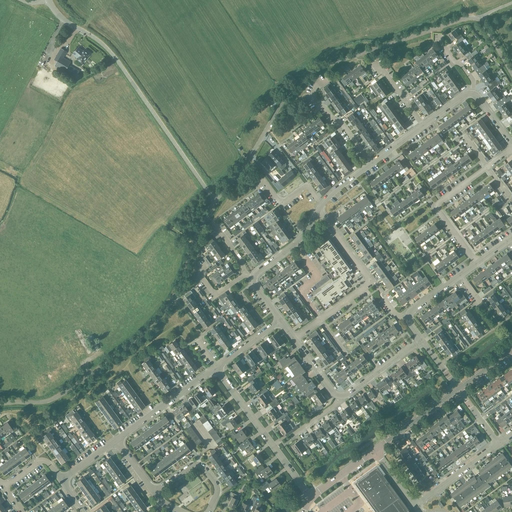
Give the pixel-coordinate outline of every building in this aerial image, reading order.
[(458,36),(454,31),(448,35),(452,41),(456,38),(457,41),(462,37),(460,34),(458,36)] [(459,43),(453,48),(455,50),(454,50),(454,51),(456,53),(457,53),(466,46),(462,41),(464,40),(462,37),(457,41),(459,43)] [(469,51),(466,46),(457,53),(461,58),(464,55),(466,58),(471,54),(469,51)] [(83,52),(82,51),(78,48),(72,54),(77,58),(77,59),(76,59),(77,60),(81,63),(81,64),(82,63),(88,55),(89,55),(88,55),(84,51),(83,51),(83,52)] [(62,60),(63,58),(66,52),(61,49),(54,60),(60,64),(61,62),(62,62),(63,61),(62,60)] [(430,51),(431,52),(429,53),(434,60),(436,58),(438,59),(441,57),(439,54),(437,55),(433,50),(433,49),(432,49),(430,50),(430,51)] [(471,54),(466,58),(468,60),(468,61),(471,66),(480,59),(476,54),(478,53),(476,51),(471,54)] [(434,64),(432,62),(432,61),(434,60),(429,53),(425,56),(431,65),(434,64)] [(431,65),(425,56),(424,56),(424,55),(421,57),(422,58),(420,59),(426,68),(429,66),(430,66),(431,65)] [(422,71),(427,68),(426,68),(420,59),(416,63),(417,65),(422,71)] [(484,64),(480,59),(471,66),(475,71),(479,68),(481,71),(485,67),(483,64),(484,64)] [(77,74),(67,68),(69,64),(65,62),(61,70),(75,78),(77,74)] [(415,67),(415,68),(414,69),(418,75),(423,72),(422,71),(417,65),(415,67)] [(356,69),(361,75),(365,72),(361,66),(356,69)] [(483,73),(479,76),(483,81),(491,74),(488,70),(487,70),(485,67),(481,71),(483,73)] [(356,69),(352,72),(356,78),(361,75),(356,69)] [(414,69),(412,70),(411,69),(409,71),(410,72),(409,72),(416,81),(418,79),(416,77),(418,75),(414,69)] [(451,75),(448,71),(446,72),(443,69),(436,74),(439,78),(439,77),(443,81),(451,75)] [(352,72),(347,75),(352,82),(356,78),(352,72)] [(416,81),(409,72),(405,75),(410,82),(412,80),(414,82),(416,81)] [(487,86),(489,88),(497,82),(491,74),(483,81),(486,86),(487,86)] [(352,82),(347,75),(343,79),(348,85),(352,82)] [(403,75),(400,77),(401,79),(400,79),(405,85),(407,87),(410,84),(409,84),(410,83),(411,84),(410,82),(405,75),(403,76),(403,75)] [(451,75),(443,81),(442,82),(445,87),(455,79),(451,75)] [(455,79),(445,87),(447,89),(449,87),(449,86),(451,89),(458,84),(455,79)] [(379,81),(372,85),(370,87),(373,92),(382,85),(379,81)] [(487,94),(491,99),(499,92),(495,87),(499,85),(497,82),(489,88),(491,91),(487,94)] [(323,88),(324,89),(322,90),(325,95),(332,90),(334,89),(330,83),(323,87),(323,88)] [(451,89),(453,91),(450,94),(450,96),(452,98),(457,94),(456,92),(461,88),(458,84),(451,89)] [(385,90),(382,85),(373,92),(376,96),(379,94),(385,90)] [(332,90),(325,95),(328,99),(335,95),(337,93),(334,89),(332,90)] [(388,94),(385,90),(379,94),(382,99),(388,94)] [(500,91),(499,92),(491,99),(494,104),(498,101),(500,104),(506,99),(500,91)] [(337,93),(335,95),(328,99),(332,104),(338,99),(340,97),(338,95),(340,94),(339,92),(337,93)] [(423,93),(420,95),(414,100),(417,105),(427,98),(423,93)] [(357,103),(363,99),(360,95),(354,99),(357,103)] [(442,95),(439,97),(444,105),(447,102),(442,95)] [(502,106),(498,109),(502,114),(511,107),(507,103),(511,100),(509,97),(506,99),(500,104),(502,106)] [(427,98),(417,105),(421,110),(428,105),(426,103),(428,101),(427,98)] [(338,99),(332,104),(335,108),(341,103),(338,99)] [(387,101),(382,106),(381,104),(378,106),(382,112),(391,106),(387,101)] [(344,102),(341,103),(335,108),(338,112),(345,108),(343,105),(345,104),(344,102)] [(428,105),(421,110),(425,115),(427,113),(429,116),(434,112),(432,109),(431,110),(428,105)] [(471,115),(470,114),(473,112),(468,105),(463,109),(468,116),(469,117),(471,115)] [(391,106),(382,112),(386,117),(394,110),(391,106)] [(511,107),(502,114),(506,119),(509,116),(511,119),(511,118),(511,107)] [(345,108),(338,112),(341,117),(348,112),(345,108)] [(463,119),(468,116),(463,109),(459,113),(463,119)] [(394,110),(386,117),(389,121),(397,115),(394,110)] [(356,112),(354,113),(347,118),(351,122),(357,118),(355,115),(357,114),(356,112)] [(463,119),(459,113),(454,116),(458,123),(463,119)] [(397,115),(389,121),(392,125),(394,124),(400,119),(397,115)] [(458,123),(454,116),(449,120),(454,126),(458,123)] [(320,118),(315,122),(320,128),(325,125),(320,118)] [(357,118),(351,122),(354,127),(360,122),(357,118)] [(400,119),(394,124),(397,128),(404,123),(400,119)] [(481,119),(474,124),(478,129),(484,124),(481,119)] [(449,120),(444,123),(449,130),(454,126),(449,120)] [(315,122),(311,125),(316,131),(320,128),(315,122)] [(360,122),(354,127),(357,131),(363,126),(360,122)] [(407,128),(404,123),(397,128),(401,133),(407,128)] [(449,130),(444,123),(439,127),(444,134),(449,130)] [(488,129),(484,124),(478,129),(482,134),(488,129)] [(311,125),(307,128),(311,134),(316,131),(311,125)] [(363,126),(357,131),(360,135),(367,131),(369,129),(368,127),(365,129),(363,126)] [(302,131),(303,133),(304,134),(307,138),(307,137),(308,139),(313,136),(311,134),(307,128),(302,131)] [(488,129),(482,134),(485,139),(492,134),(488,129)] [(367,131),(360,135),(363,140),(370,135),(367,131)] [(301,135),(302,136),(300,137),(306,146),(311,143),(308,139),(307,137),(307,138),(304,134),(303,133),(301,135)] [(372,133),(370,135),(363,140),(367,144),(373,139),(375,138),(372,133)] [(433,138),(438,144),(443,140),(438,134),(433,138)] [(495,139),(492,134),(485,139),(489,144),(495,139)] [(330,135),(324,140),(329,148),(331,146),(337,142),(334,136),(332,138),(330,135)] [(300,137),(296,140),(301,147),(300,147),(303,150),(307,147),(306,146),(300,137)] [(433,138),(428,141),(433,148),(438,144),(433,138)] [(373,139),(367,144),(370,148),(376,144),(373,139)] [(499,144),(495,139),(489,144),(492,148),(499,144)] [(296,140),(291,144),(296,150),(300,147),(301,147),(296,140)] [(433,148),(428,141),(423,145),(428,151),(433,148)] [(337,142),(331,146),(333,149),(330,151),(332,153),(334,151),(338,149),(341,147),(337,142)] [(379,142),(376,144),(370,148),(373,153),(376,151),(377,154),(384,149),(381,145),(380,143),(379,143),(379,142)] [(296,150),(291,144),(287,147),(292,153),(296,150)] [(502,149),(499,144),(492,148),(496,153),(502,149)] [(423,145),(418,148),(423,155),(428,151),(423,145)] [(423,155),(418,148),(413,152),(418,158),(423,155)] [(334,151),(332,153),(330,154),(331,156),(332,155),(335,158),(341,154),(338,149),(334,151)] [(286,163),(274,150),(268,156),(280,168),(286,163)] [(418,158),(413,152),(408,156),(413,162),(418,158)] [(335,158),(337,161),(335,162),(336,164),(338,163),(345,159),(341,154),(335,158)] [(463,158),(467,164),(472,161),(468,154),(463,158)] [(261,163),(269,171),(275,165),(268,157),(261,163)] [(314,166),(310,161),(312,160),(310,158),(303,163),(304,165),(303,166),(307,171),(314,166)] [(463,158),(458,161),(462,168),(467,164),(463,158)] [(345,159),(338,163),(342,168),(348,163),(345,159)] [(462,168),(458,161),(453,165),(458,171),(462,168)] [(400,162),(395,166),(399,172),(404,169),(406,172),(409,170),(406,165),(405,166),(404,164),(402,165),(400,162)] [(345,177),(351,173),(349,171),(352,168),(348,163),(342,168),(344,171),(342,172),(345,177)] [(453,165),(448,169),(453,175),(458,171),(453,165)] [(317,171),(314,166),(307,171),(311,176),(317,171)] [(395,166),(390,169),(394,176),(399,172),(395,166)] [(394,176),(390,169),(385,173),(390,179),(394,176)] [(448,169),(443,172),(448,179),(453,175),(448,169)] [(495,173),(498,178),(503,174),(499,169),(495,173)] [(291,171),(285,176),(290,181),(296,176),(291,171)] [(321,176),(317,171),(311,176),(314,181),(321,176)] [(443,172),(438,176),(443,182),(448,179),(443,172)] [(385,173),(380,176),(385,183),(390,179),(385,173)] [(285,176),(275,184),(280,190),(284,187),(284,186),(290,181),(285,176)] [(324,181),(321,176),(314,181),(318,186),(324,181)] [(385,183),(380,176),(375,180),(380,186),(385,183)] [(438,176),(433,179),(438,186),(443,182),(438,176)] [(438,186),(433,179),(428,183),(433,189),(438,186)] [(380,186),(375,180),(370,184),(372,186),(370,187),(372,190),(371,190),(375,195),(378,193),(375,190),(380,186)] [(324,181),(318,186),(321,191),(324,189),(326,192),(332,187),(328,182),(326,184),(324,181)] [(419,190),(414,193),(419,200),(424,196),(422,193),(424,192),(422,190),(423,189),(420,184),(417,187),(419,190)] [(490,184),(485,188),(489,194),(494,191),(490,184)] [(489,194),(485,188),(480,191),(484,198),(489,194)] [(480,191),(475,195),(480,201),(484,198),(480,191)] [(419,200),(414,193),(413,192),(411,193),(412,195),(410,197),(414,203),(419,200)] [(259,194),(255,197),(261,206),(265,202),(265,203),(268,200),(264,195),(262,197),(259,194)] [(480,201),(475,195),(470,198),(475,205),(480,201)] [(257,209),(261,206),(255,197),(250,201),(255,207),(257,209)] [(366,197),(361,200),(371,213),(373,212),(369,207),(372,204),(366,197)] [(410,197),(405,200),(410,207),(414,203),(410,197)] [(475,205),(470,198),(465,202),(470,209),(470,208),(472,211),(474,209),(472,207),(475,205)] [(356,204),(362,212),(365,210),(369,214),(371,213),(361,200),(356,204)] [(410,207),(405,200),(400,204),(405,210),(410,207)] [(257,209),(255,207),(250,201),(246,204),(252,212),(257,209)] [(470,209),(465,202),(460,206),(465,212),(470,209)] [(242,207),(248,215),(252,212),(246,204),(242,207)] [(356,204),(352,207),(361,220),(363,219),(359,214),(362,212),(356,204)] [(400,204),(395,207),(400,214),(405,210),(400,204)] [(393,209),(391,211),(388,208),(385,210),(389,214),(391,216),(393,215),(395,218),(400,214),(395,207),(394,206),(392,207),(393,209)] [(460,206),(455,209),(460,216),(465,212),(460,206)] [(248,215),(242,207),(237,210),(244,219),(248,215)] [(352,207),(347,211),(352,219),(355,217),(359,222),(361,220),(352,207)] [(275,209),(266,215),(270,220),(279,214),(275,209)] [(460,216),(455,209),(450,213),(455,219),(460,216)] [(237,210),(233,213),(239,222),(244,219),(237,210)] [(347,211),(342,215),(350,225),(352,228),(354,226),(350,221),(352,219),(347,211)] [(239,222),(233,213),(229,216),(235,225),(239,222)] [(279,214),(270,220),(273,224),(275,223),(279,220),(282,218),(279,214)] [(351,228),(350,225),(342,215),(337,218),(343,226),(346,224),(350,229),(351,228)] [(235,225),(229,216),(224,220),(230,228),(235,225)] [(492,219),(495,222),(500,229),(505,225),(500,218),(497,220),(495,217),(492,219)] [(273,224),(272,225),(269,227),(273,231),(275,229),(282,225),(279,220),(275,223),(273,224)] [(500,229),(495,222),(490,226),(495,232),(500,229)] [(430,228),(434,234),(439,231),(435,224),(430,228)] [(285,229),(282,225),(275,229),(273,231),(276,235),(279,234),(285,229)] [(495,232),(490,226),(485,229),(490,236),(495,232)] [(434,234),(430,228),(425,232),(430,238),(434,234)] [(288,233),(285,229),(279,234),(282,238),(288,233)] [(490,236),(485,229),(480,233),(485,239),(490,236)] [(354,242),(365,234),(364,232),(361,234),(358,231),(351,237),(354,242)] [(367,232),(365,234),(354,242),(358,247),(366,241),(364,238),(369,234),(367,232)] [(430,238),(425,232),(420,235),(425,242),(430,238)] [(292,238),(288,233),(282,238),(284,241),(282,242),(283,244),(285,243),(292,238)] [(485,239),(480,233),(475,237),(480,243),(485,239)] [(241,245),(248,240),(244,235),(237,240),(241,245)] [(425,242),(420,235),(415,239),(420,245),(425,242)] [(480,243),(475,237),(470,240),(475,247),(480,243)] [(251,245),(248,240),(241,245),(245,250),(251,245)] [(342,277),(317,296),(324,305),(326,304),(352,285),(349,281),(350,280),(351,277),(354,275),(351,271),(350,272),(349,271),(350,270),(329,240),(319,247),(341,277),(341,276),(342,277)] [(212,251),(218,246),(214,241),(208,245),(212,251)] [(366,241),(358,247),(361,252),(372,244),(371,242),(368,244),(366,241)] [(375,241),(372,244),(361,252),(365,257),(373,251),(371,248),(377,243),(375,241)] [(251,245),(245,250),(248,254),(255,250),(251,245)] [(222,251),(218,246),(212,251),(215,255),(222,251)] [(258,255),(255,250),(248,254),(252,259),(258,255)] [(222,251),(215,255),(219,260),(225,256),(222,251)] [(375,254),(373,251),(365,257),(369,262),(374,257),(376,259),(381,256),(378,252),(375,254)] [(455,252),(450,255),(454,262),(459,258),(455,252)] [(446,255),(447,257),(445,259),(450,265),(454,262),(450,255),(449,255),(448,254),(446,255)] [(511,254),(509,256),(507,254),(502,258),(507,264),(508,266),(511,263),(511,255),(511,254)] [(258,255),(252,259),(255,264),(262,260),(258,255)] [(376,259),(377,261),(372,265),(375,270),(383,265),(381,262),(384,260),(381,256),(376,259)] [(507,264),(502,258),(497,261),(502,268),(503,270),(506,268),(504,266),(507,264)] [(450,265),(445,259),(440,263),(445,269),(450,265)] [(497,261),(492,265),(497,271),(502,268),(497,261)] [(289,265),(294,272),(299,269),(294,262),(289,265)] [(445,269),(440,263),(435,266),(440,273),(445,269)] [(236,270),(232,265),(227,269),(225,266),(223,268),(225,270),(225,271),(229,277),(234,273),(233,272),(236,270)] [(294,272),(289,265),(284,269),(285,270),(290,276),(294,272)] [(385,268),(383,265),(375,270),(379,275),(390,268),(388,266),(385,268)] [(494,273),(497,271),(492,265),(487,268),(492,275),(494,277),(496,276),(494,273)] [(392,266),(390,268),(379,275),(382,280),(390,274),(388,272),(393,268),(392,266)] [(487,268),(483,272),(487,278),(492,275),(487,268)] [(285,270),(280,273),(285,280),(291,276),(290,276),(285,270)] [(213,275),(211,277),(216,284),(218,282),(219,284),(224,280),(220,274),(218,271),(216,273),(216,274),(214,276),(213,275)] [(225,271),(220,274),(224,280),(229,277),(225,271)] [(423,279),(421,276),(418,272),(416,274),(419,277),(427,288),(432,285),(426,277),(423,279)] [(487,278),(483,272),(478,276),(482,282),(487,278)] [(285,280),(280,273),(276,277),(281,284),(285,280)] [(392,277),(390,274),(382,280),(386,285),(397,277),(399,275),(398,273),(392,277)] [(327,276),(317,283),(315,285),(318,289),(330,280),(327,276)] [(482,282),(478,276),(473,279),(477,286),(482,282)] [(276,277),(271,280),(276,287),(281,284),(276,277)] [(398,279),(397,277),(386,285),(389,290),(398,284),(395,281),(398,279)] [(419,277),(417,279),(419,282),(416,284),(422,292),(427,288),(419,277)] [(266,283),(265,283),(270,290),(273,288),(276,292),(278,290),(276,287),(271,280),(270,279),(270,280),(269,280),(268,280),(266,281),(266,282),(266,283)] [(417,295),(409,285),(408,283),(406,284),(409,289),(406,291),(412,299),(417,295)] [(413,286),(411,283),(409,285),(417,295),(422,292),(416,284),(413,286)] [(412,299),(406,291),(403,293),(401,290),(399,292),(407,303),(412,299)] [(487,295),(489,297),(487,299),(491,304),(499,298),(494,290),(487,295)] [(455,292),(450,296),(456,304),(461,300),(462,301),(466,298),(460,291),(456,294),(455,292)] [(407,303),(399,292),(397,293),(399,296),(396,298),(402,306),(407,303)] [(282,295),(284,298),(279,301),(283,306),(289,301),(292,299),(291,297),(288,299),(284,293),(282,295)] [(192,294),(190,295),(184,300),(187,305),(194,300),(192,297),(194,296),(192,294)] [(230,294),(224,299),(222,300),(224,303),(223,303),(225,306),(234,299),(230,294)] [(450,296),(445,299),(450,306),(452,308),(454,307),(457,305),(456,304),(450,296)] [(499,298),(491,304),(494,309),(501,304),(499,301),(501,300),(499,298)] [(234,299),(225,306),(226,308),(229,306),(231,309),(238,304),(234,299)] [(445,309),(450,306),(445,299),(443,301),(443,300),(442,300),(440,302),(445,309)] [(197,305),(194,300),(187,305),(191,309),(197,305)] [(283,306),(282,306),(286,311),(293,306),(289,301),(283,306)] [(372,301),(367,305),(372,312),(373,312),(374,314),(379,310),(378,309),(380,307),(377,302),(374,304),(372,301)] [(445,309),(440,302),(437,304),(438,305),(436,307),(442,315),(444,314),(442,311),(445,309)] [(200,303),(197,305),(191,309),(194,314),(201,310),(199,307),(202,305),(200,303)] [(238,304),(231,309),(235,313),(241,309),(241,308),(238,304)] [(501,304),(494,309),(498,314),(507,307),(505,305),(503,307),(501,304)] [(367,305),(362,309),(363,309),(367,315),(368,315),(369,314),(370,315),(371,315),(372,314),(373,313),(373,312),(372,312),(367,305)] [(244,306),(241,308),(241,309),(235,313),(237,315),(240,313),(241,316),(248,311),(244,306)] [(293,307),(293,306),(286,311),(289,316),(290,316),(290,315),(297,310),(298,309),(297,308),(296,308),(295,307),(293,307)] [(436,307),(431,310),(436,316),(438,314),(439,316),(440,316),(442,315),(436,307)] [(507,307),(498,314),(502,319),(508,314),(506,311),(509,309),(507,307)] [(299,308),(298,309),(297,310),(290,315),(290,316),(292,318),(291,318),(292,321),(293,320),(294,320),(300,315),(303,313),(299,308)] [(363,309),(358,313),(363,319),(368,316),(368,315),(367,315),(363,309)] [(467,313),(465,309),(460,313),(462,316),(464,318),(462,320),(464,323),(466,321),(473,316),(469,311),(467,313)] [(204,315),(201,310),(194,314),(198,319),(204,315)] [(436,316),(431,310),(426,314),(432,322),(434,321),(433,319),(436,316)] [(248,311),(241,316),(245,321),(251,316),(250,314),(251,313),(249,311),(248,311)] [(303,313),(300,315),(294,320),(297,325),(301,322),(303,325),(308,321),(303,313)] [(358,313),(353,316),(358,323),(363,319),(358,313)] [(432,322),(426,314),(421,317),(426,324),(429,322),(430,323),(431,323),(432,322)] [(206,317),(204,315),(198,319),(202,324),(210,318),(211,317),(209,315),(206,317)] [(353,327),(358,323),(353,316),(353,315),(349,317),(350,318),(349,320),(348,320),(353,326),(353,327)] [(248,325),(255,321),(255,320),(256,320),(254,317),(253,318),(251,316),(245,321),(243,322),(246,327),(248,325)] [(473,316),(466,321),(470,326),(476,321),(473,316)] [(210,318),(202,324),(205,329),(212,324),(210,322),(212,320),(210,318)] [(348,319),(343,323),(348,329),(353,326),(348,320),(349,320),(348,319)] [(255,321),(248,325),(246,327),(250,332),(258,326),(255,321)] [(476,321),(470,326),(467,328),(470,333),(473,331),(480,326),(476,321)] [(348,329),(343,323),(338,326),(341,330),(339,332),(342,337),(345,335),(343,333),(348,329)] [(394,325),(389,329),(394,336),(399,332),(398,331),(401,329),(398,325),(395,327),(394,325)] [(219,328),(218,326),(211,330),(215,335),(221,330),(223,329),(222,326),(219,328)] [(480,326),(473,331),(477,335),(478,335),(479,337),(482,334),(481,332),(483,331),(480,326)] [(443,334),(441,332),(443,331),(440,327),(435,332),(437,335),(435,336),(438,341),(449,334),(447,332),(446,332),(443,334)] [(389,329),(384,332),(388,338),(388,339),(389,339),(394,336),(389,329)] [(64,347),(79,339),(74,330),(59,337),(64,347)] [(225,335),(221,330),(215,335),(218,340),(225,335)] [(308,337),(310,340),(308,342),(312,347),(313,346),(312,346),(322,339),(318,334),(319,334),(316,331),(308,337)] [(384,331),(381,333),(379,331),(377,333),(379,335),(384,342),(388,339),(388,338),(384,332),(384,331)] [(277,333),(273,336),(280,346),(282,348),(286,345),(277,333)] [(86,338),(94,351),(101,347),(93,334),(86,338)] [(449,334),(438,341),(442,346),(448,341),(447,339),(450,336),(449,334)] [(225,335),(218,340),(222,345),(231,338),(232,338),(230,335),(226,338),(225,335)] [(384,342),(379,335),(374,339),(374,340),(374,339),(379,345),(384,342)] [(280,346),(273,336),(270,339),(274,345),(272,346),(275,352),(278,349),(279,347),(278,347),(280,346)] [(234,343),(231,338),(222,345),(225,350),(232,345),(234,343),(234,342),(234,343)] [(322,339),(312,346),(313,346),(316,351),(323,346),(321,343),(324,341),(322,339)] [(374,339),(374,340),(369,343),(374,350),(380,346),(379,345),(374,339)] [(175,341),(169,345),(166,347),(170,352),(172,350),(179,346),(175,341)] [(452,346),(448,341),(442,346),(445,351),(452,346)] [(275,352),(272,346),(269,348),(265,342),(261,345),(268,355),(270,353),(272,356),(275,354),(276,353),(275,352)] [(369,343),(365,346),(363,345),(361,346),(365,352),(368,351),(370,353),(374,350),(369,343)] [(455,344),(452,346),(445,351),(449,356),(455,351),(457,353),(460,351),(455,344)] [(263,361),(267,358),(267,357),(266,356),(268,355),(261,345),(257,348),(262,353),(259,355),(263,361)] [(182,350),(179,346),(172,350),(176,355),(182,350)] [(316,351),(319,355),(319,356),(326,351),(323,346),(316,351)] [(176,355),(174,356),(178,361),(180,359),(187,354),(183,349),(182,350),(176,355)] [(263,361),(259,355),(257,357),(252,351),(249,354),(256,364),(258,362),(260,365),(264,362),(263,361)] [(319,356),(319,355),(319,356),(322,361),(329,356),(326,351),(319,356)] [(180,359),(178,361),(182,366),(184,364),(190,359),(187,354),(180,359)] [(256,364),(249,354),(245,356),(249,363),(247,364),(252,371),(253,373),(256,371),(254,369),(256,367),(254,365),(256,364)] [(363,366),(363,365),(368,362),(363,355),(358,359),(358,360),(363,366)] [(144,360),(146,362),(142,365),(146,370),(152,365),(151,363),(153,361),(149,356),(144,360)] [(333,361),(329,356),(322,361),(326,366),(333,361)] [(419,360),(416,356),(411,360),(417,368),(420,366),(422,369),(427,366),(421,359),(419,360)] [(287,365),(292,361),(291,360),(290,357),(286,360),(284,358),(279,361),(284,368),(288,366),(287,365)] [(296,367),(300,364),(295,357),(291,360),(292,361),(287,365),(288,366),(291,371),(296,367)] [(194,364),(190,359),(184,364),(188,369),(194,364)] [(240,360),(236,363),(244,372),(246,371),(248,374),(252,371),(247,364),(246,363),(245,365),(245,366),(240,360)] [(358,360),(354,363),(359,370),(364,366),(363,365),(363,366),(358,360)] [(417,368),(411,360),(406,364),(409,368),(406,370),(412,377),(412,378),(416,375),(414,371),(417,368)] [(236,363),(233,365),(242,378),(246,375),(244,372),(236,363)] [(354,374),(349,367),(349,366),(347,363),(345,365),(346,367),(343,369),(348,376),(350,375),(351,376),(354,374)] [(354,374),(359,370),(354,363),(349,366),(349,367),(354,374)] [(194,364),(188,369),(191,374),(198,369),(194,364)] [(302,374),(305,372),(300,364),(296,367),(291,371),(295,376),(296,377),(301,373),(302,374)] [(154,367),(152,365),(146,370),(149,374),(156,370),(158,368),(156,366),(154,367)] [(404,371),(401,367),(396,371),(402,379),(405,377),(407,380),(412,377),(406,370),(404,371)] [(348,376),(343,369),(339,373),(344,380),(348,376)] [(159,374),(156,370),(149,374),(153,379),(159,374)] [(396,371),(391,375),(395,381),(392,382),(396,387),(397,388),(401,385),(399,382),(402,379),(396,371)] [(159,375),(159,374),(153,379),(157,384),(158,384),(158,383),(164,378),(165,378),(162,373),(159,375)] [(295,376),(291,378),(297,385),(302,382),(300,380),(304,377),(302,374),(301,373),(296,377),(295,376)] [(344,380),(339,373),(334,377),(339,383),(341,382),(341,383),(342,383),(344,381),(344,380)] [(510,384),(504,375),(500,379),(504,385),(507,383),(508,385),(510,384)] [(168,383),(164,378),(158,383),(158,384),(161,388),(168,383)] [(253,394),(260,389),(257,385),(260,383),(256,378),(251,382),(253,384),(249,387),(253,394)] [(387,390),(391,387),(385,379),(381,382),(387,390)] [(500,379),(495,382),(500,388),(504,385),(500,379)] [(121,390),(129,385),(126,380),(118,386),(121,390)] [(273,384),(277,390),(281,386),(277,381),(273,384)] [(312,381),(309,384),(310,385),(305,389),(306,390),(303,392),(305,394),(307,397),(307,396),(313,392),(314,391),(312,389),(316,386),(312,381)] [(302,382),(297,385),(302,393),(303,392),(306,390),(305,389),(310,385),(309,384),(307,382),(303,384),(302,382)] [(381,382),(376,386),(380,391),(377,393),(382,400),(385,397),(382,393),(387,390),(381,382)] [(501,390),(500,388),(495,382),(491,385),(496,391),(497,393),(501,390)] [(171,388),(168,383),(161,388),(165,393),(171,388)] [(132,389),(129,385),(121,390),(125,394),(132,389)] [(212,389),(209,385),(204,389),(209,397),(210,396),(211,398),(213,397),(212,395),(215,393),(214,392),(215,392),(213,388),(212,389)] [(487,388),(491,394),(493,396),(497,393),(496,391),(491,385),(487,388)] [(260,403),(267,398),(264,394),(268,391),(266,388),(261,392),(263,395),(257,399),(260,403)] [(487,388),(482,391),(488,400),(493,396),(491,394),(487,388)] [(135,393),(132,389),(125,394),(128,399),(135,393)] [(375,395),(371,390),(366,393),(372,401),(377,398),(380,402),(382,400),(377,393),(375,395)] [(314,395),(313,392),(307,396),(309,399),(312,397),(316,401),(323,396),(320,391),(314,395)] [(488,400),(482,391),(478,395),(484,403),(488,400)] [(139,398),(135,393),(128,399),(131,403),(139,398)] [(198,393),(193,397),(198,404),(200,406),(204,403),(208,401),(204,395),(201,397),(198,393)] [(393,400),(396,403),(403,397),(401,394),(393,400)] [(367,401),(363,395),(358,399),(364,407),(369,403),(371,406),(373,404),(370,399),(367,401)] [(270,396),(267,398),(260,403),(263,408),(269,403),(271,406),(276,402),(274,400),(273,400),(270,396)] [(323,396),(316,401),(318,404),(314,407),(317,411),(323,407),(321,405),(327,401),(323,396)] [(98,407),(106,401),(103,397),(95,403),(98,407)] [(188,406),(189,407),(192,412),(197,409),(195,406),(198,404),(193,397),(188,400),(191,404),(188,406)] [(139,398),(131,403),(134,408),(142,402),(139,398)] [(109,406),(106,401),(98,407),(102,411),(109,406)] [(145,407),(142,402),(134,408),(138,412),(145,407)] [(273,408),(267,413),(270,417),(280,410),(277,406),(278,405),(276,402),(271,406),(273,408)] [(358,407),(355,402),(350,405),(356,413),(360,410),(362,412),(365,410),(361,405),(358,407)] [(183,404),(178,408),(183,415),(188,411),(190,414),(193,412),(192,412),(189,407),(186,409),(183,404)] [(229,413),(224,406),(221,408),(220,405),(212,410),(216,416),(219,414),(221,418),(229,413)] [(112,410),(109,406),(102,411),(105,416),(112,410)] [(146,415),(151,411),(148,406),(142,410),(146,415)] [(185,417),(183,415),(178,408),(172,412),(176,417),(174,418),(177,423),(180,421),(185,417)] [(116,415),(112,410),(105,416),(108,420),(116,415)] [(282,414),(280,410),(270,417),(274,422),(279,417),(281,420),(286,416),(284,413),(282,414)] [(340,414),(346,422),(345,422),(346,424),(347,425),(351,421),(355,419),(351,413),(349,415),(345,410),(340,414)] [(70,423),(80,416),(76,412),(74,413),(73,411),(65,416),(70,423)] [(457,411),(453,414),(460,425),(462,427),(464,430),(466,428),(460,420),(463,419),(457,411)] [(453,414),(448,418),(452,424),(453,426),(457,423),(459,426),(460,425),(453,414)] [(511,422),(506,414),(501,417),(506,424),(508,423),(509,424),(511,422)] [(116,415),(108,420),(111,425),(119,419),(116,415)] [(283,422),(277,426),(280,431),(287,426),(286,423),(291,420),(288,415),(286,416),(281,420),(283,422)] [(339,421),(336,415),(331,419),(337,427),(339,425),(340,426),(342,426),(346,424),(345,422),(342,419),(339,421)] [(498,417),(499,419),(497,421),(502,428),(506,424),(501,417),(500,415),(498,417)] [(80,416),(70,423),(73,428),(74,427),(75,427),(84,420),(82,417),(81,418),(80,416)] [(447,416),(442,419),(450,430),(451,429),(449,426),(452,424),(448,418),(447,416)] [(166,417),(161,420),(166,428),(171,424),(166,417)] [(119,419),(111,425),(115,429),(122,424),(119,419)] [(237,425),(233,419),(229,422),(227,419),(221,423),(223,426),(226,424),(230,430),(237,425)] [(442,419),(437,423),(443,431),(446,428),(448,431),(450,430),(442,419)] [(86,423),(84,420),(75,427),(76,430),(78,429),(79,431),(86,425),(85,423),(86,423)] [(166,428),(161,420),(157,423),(162,431),(166,428)] [(335,432),(337,430),(333,425),(331,427),(327,422),(322,425),(328,433),(329,434),(331,434),(335,432)] [(10,427),(7,423),(1,427),(7,435),(11,441),(15,438),(12,434),(11,435),(9,432),(12,430),(14,433),(18,430),(13,424),(10,427)] [(162,431),(157,423),(152,427),(158,434),(159,436),(161,435),(160,432),(162,431)] [(437,423),(433,426),(441,437),(442,435),(440,433),(443,431),(437,423)] [(280,431),(284,435),(291,430),(292,430),(292,429),(293,428),(290,424),(287,426),(280,431)] [(86,425),(79,431),(81,433),(80,433),(81,436),(83,435),(90,430),(86,425)] [(441,437),(433,426),(428,430),(429,431),(434,437),(437,435),(439,438),(441,437)] [(152,427),(148,430),(153,437),(158,434),(152,427)] [(53,436),(52,436),(51,434),(54,433),(50,428),(43,433),(44,435),(42,437),(45,442),(53,436)] [(246,437),(241,429),(235,434),(233,431),(228,435),(232,440),(236,438),(239,442),(246,437)] [(323,434),(319,429),(314,432),(320,440),(323,438),(324,440),(325,440),(329,437),(326,432),(323,434)] [(90,430),(83,435),(86,439),(93,434),(90,430)] [(148,430),(143,433),(149,440),(153,437),(148,430)] [(429,431),(425,434),(433,445),(434,444),(432,441),(435,439),(434,437),(429,431)] [(143,433),(139,436),(144,443),(149,440),(143,433)] [(93,434),(86,439),(89,444),(96,439),(93,434)] [(305,438),(302,440),(305,445),(306,445),(307,444),(309,447),(314,444),(315,445),(316,445),(318,444),(319,447),(322,445),(316,437),(314,439),(310,434),(305,438)] [(425,434),(420,438),(426,446),(429,443),(431,446),(433,445),(425,434)] [(481,443),(476,436),(473,438),(471,435),(469,437),(470,438),(476,446),(481,443)] [(53,436),(45,442),(48,446),(58,439),(56,437),(54,438),(53,436)] [(144,443),(139,436),(135,439),(140,447),(144,443)] [(426,446),(420,438),(416,441),(423,452),(425,451),(423,448),(426,446)] [(476,446),(470,438),(468,439),(469,441),(467,442),(472,449),(476,446)] [(61,444),(58,439),(48,446),(52,451),(61,444)] [(140,447),(135,439),(130,443),(135,450),(140,447)] [(250,442),(246,445),(244,442),(238,446),(242,452),(245,450),(247,453),(254,448),(252,445),(250,442)] [(302,447),(299,442),(293,447),(299,455),(305,451),(307,454),(310,452),(306,445),(305,445),(302,447)] [(467,442),(462,446),(467,452),(472,449),(467,442)] [(64,448),(61,444),(52,451),(55,455),(62,450),(64,448)] [(185,444),(181,447),(186,454),(190,451),(185,444)] [(401,458),(409,452),(407,449),(410,447),(408,446),(398,453),(401,458)] [(462,446),(458,449),(463,456),(467,452),(462,446)] [(186,454),(181,447),(176,450),(182,457),(186,454)] [(20,452),(26,459),(30,456),(25,448),(20,452)] [(458,449),(453,452),(459,459),(463,456),(458,449)] [(62,450),(55,455),(58,459),(66,454),(62,450)] [(182,457),(176,450),(172,453),(177,461),(182,457)] [(210,453),(212,455),(208,457),(211,462),(218,458),(221,456),(219,453),(216,455),(214,453),(216,452),(214,450),(210,453)] [(401,458),(405,463),(415,455),(418,453),(416,451),(414,453),(411,455),(409,452),(401,458)] [(26,459),(20,452),(16,455),(22,462),(26,459)] [(453,452),(449,455),(454,462),(459,459),(453,452)] [(172,453),(167,456),(173,464),(177,461),(172,453)] [(511,466),(508,461),(503,453),(479,471),(480,472),(478,473),(479,476),(476,478),(474,477),(451,494),(460,507),(484,490),(485,491),(491,487),(489,484),(511,466)] [(69,459),(66,454),(58,459),(62,464),(69,459)] [(264,461),(259,454),(255,456),(253,454),(248,458),(251,463),(254,461),(257,465),(264,461)] [(22,462),(16,455),(12,458),(17,465),(22,462)] [(415,455),(405,463),(408,467),(416,462),(414,459),(416,456),(415,455)] [(454,462),(449,455),(445,458),(450,465),(454,462)] [(167,456),(163,460),(168,467),(173,464),(167,456)] [(12,458),(7,461),(13,469),(17,465),(12,458)] [(106,468),(113,462),(110,458),(103,463),(106,468)] [(218,458),(211,462),(215,467),(222,462),(218,458)] [(445,458),(440,462),(446,469),(450,465),(445,458)] [(163,460),(158,463),(164,470),(168,467),(163,460)] [(13,469),(7,461),(3,464),(8,472),(13,469)] [(416,462),(408,467),(411,472),(422,464),(424,463),(423,461),(418,465),(416,462)] [(107,474),(109,472),(116,467),(113,462),(106,468),(104,470),(107,474)] [(223,465),(222,462),(215,467),(219,472),(225,467),(227,466),(226,463),(223,465)] [(436,464),(436,465),(441,472),(446,469),(440,462),(438,463),(438,462),(436,464)] [(158,463),(154,466),(160,474),(164,470),(158,463)] [(8,472),(3,464),(0,466),(0,469),(4,475),(8,472)] [(423,466),(422,464),(411,472),(415,476),(423,471),(420,468),(423,466)] [(160,474),(154,466),(150,469),(155,477),(160,474)] [(272,473),(268,466),(265,469),(262,466),(254,471),(257,475),(259,474),(263,479),(272,473)] [(120,471),(116,467),(109,472),(112,477),(120,471)] [(225,467),(219,472),(222,477),(229,472),(231,471),(229,468),(227,470),(225,467)] [(410,511),(384,476),(377,467),(368,474),(355,484),(375,511),(410,511)] [(120,471),(112,477),(115,481),(123,476),(120,471)] [(423,471),(415,476),(418,481),(429,473),(428,472),(425,474),(423,471)] [(232,477),(229,472),(222,477),(226,482),(232,477)] [(429,473),(418,481),(422,486),(429,480),(427,477),(430,475),(429,473)] [(45,475),(40,479),(46,486),(50,483),(45,475)] [(234,475),(232,477),(226,482),(229,487),(236,482),(234,479),(236,477),(234,475)] [(113,483),(116,488),(119,486),(120,488),(125,485),(123,482),(126,480),(123,476),(115,481),(113,483)] [(86,480),(84,477),(76,482),(80,487),(87,481),(89,480),(87,479),(86,480)] [(46,486),(40,479),(36,482),(41,489),(46,486)] [(280,485),(276,479),(268,484),(266,481),(260,486),(263,490),(270,486),(273,490),(280,485)] [(87,481),(80,487),(83,491),(90,486),(87,481)] [(41,489),(36,482),(32,485),(37,492),(41,489)] [(32,485),(27,488),(33,496),(37,492),(32,485)] [(94,490),(90,486),(83,491),(86,496),(94,490)] [(130,486),(123,491),(126,496),(133,490),(130,486)] [(27,488),(23,491),(28,499),(33,496),(27,488)] [(97,495),(94,490),(86,496),(89,500),(97,495)] [(133,490),(126,496),(129,500),(137,495),(133,490)] [(23,491),(18,495),(24,502),(28,499),(23,491)] [(239,496),(236,495),(231,492),(228,498),(231,500),(228,506),(234,509),(238,500),(237,500),(239,496)] [(97,495),(89,500),(93,505),(100,499),(97,495)] [(140,499),(137,495),(129,500),(133,505),(140,499)] [(143,504),(140,499),(133,505),(136,509),(143,504)] [(497,511),(498,511),(489,500),(488,499),(487,500),(491,505),(488,507),(490,511),(497,511)] [(494,503),(492,500),(491,499),(489,500),(498,511),(503,508),(497,501),(494,503)] [(63,500),(59,503),(64,511),(69,507),(63,500)] [(256,500),(253,506),(251,510),(254,511),(261,511),(258,510),(262,503),(256,500)] [(59,503),(54,507),(58,511),(62,511),(64,511),(59,503)] [(240,511),(246,511),(249,506),(243,503),(239,511),(240,511)]
